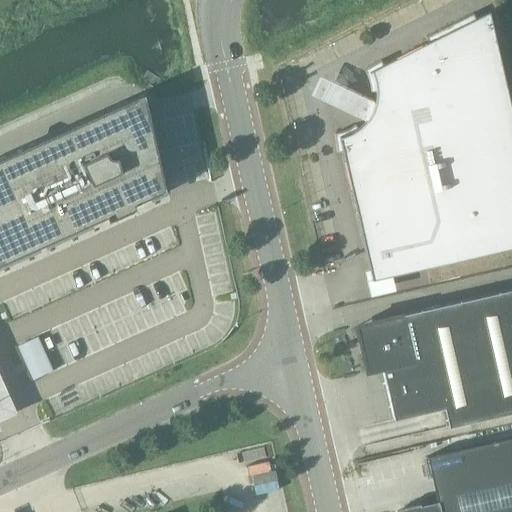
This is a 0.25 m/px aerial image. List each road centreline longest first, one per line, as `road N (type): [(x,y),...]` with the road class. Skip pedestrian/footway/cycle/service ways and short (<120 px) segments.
road 1 (tertiary): [(292,352),(219,36),(218,0)]
road 2 (unclassified): [(0,481),(292,352)]
road 3 (unknown): [(292,352),(351,310),(511,265)]
road 4 (tertiary): [(329,511),(292,352)]
